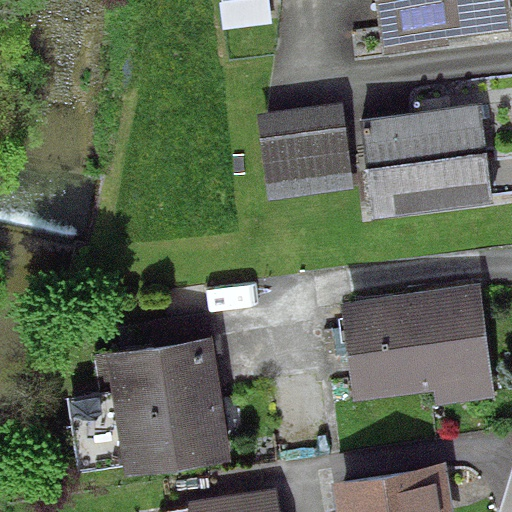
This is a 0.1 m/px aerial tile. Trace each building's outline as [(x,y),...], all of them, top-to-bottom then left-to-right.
[(381,0),(386,34),(500,19),(497,0),(381,0)] [(479,193),(468,107),(364,120),(374,206),(479,193)] [(482,371),(471,286),(346,302),(357,388),(482,371)] [(219,444),(202,337),(109,352),(126,459),(219,444)] [(433,511),(427,466),(335,480),(340,511),(433,511)] [(268,511),(265,493),(193,505),(193,511),(268,511)]
